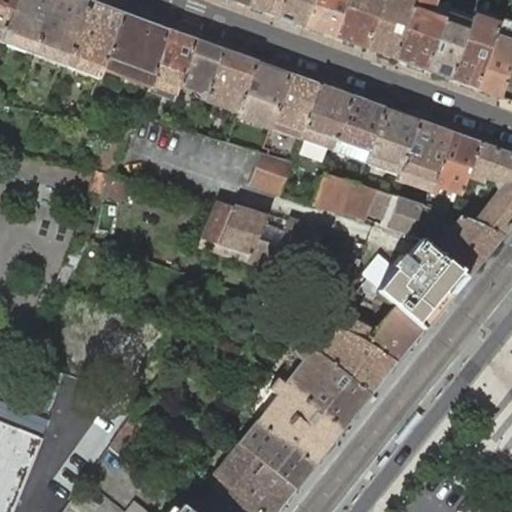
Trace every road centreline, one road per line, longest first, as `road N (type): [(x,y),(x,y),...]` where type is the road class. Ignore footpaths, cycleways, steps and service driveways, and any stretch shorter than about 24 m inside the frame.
road 1 (residential): [(511,125),(165,0)]
road 2 (tertiary): [(356,511),(511,318)]
